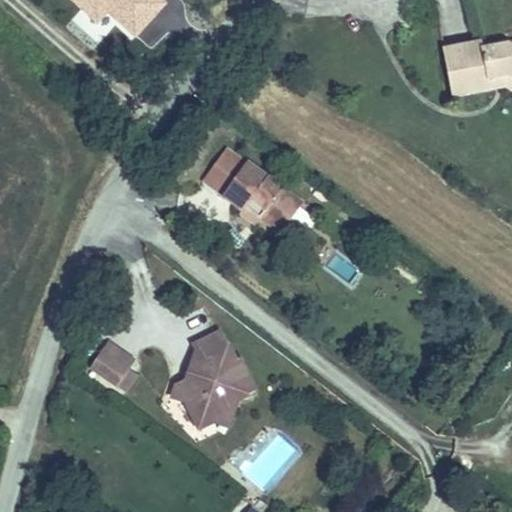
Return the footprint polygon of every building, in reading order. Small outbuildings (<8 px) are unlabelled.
[(70,0),(80,9),(70,20),(97,44),(115,25),(133,41),(170,1),(168,0),(70,0)] [(481,36),(472,0),(443,0),(453,42),(481,36)] [(471,45),(433,52),(441,104),(475,98),(473,84),(496,80),(507,89),(511,83),(511,45),(472,52),(471,45)] [(511,83),(507,89),(496,80),(473,84),(475,98),(494,95),(511,106),(511,83)] [(219,165),(197,197),(233,222),(241,210),(260,223),(256,229),(272,240),(290,215),(219,165)] [(260,223),(241,210),(233,222),(230,226),(249,239),(256,229),(260,223)] [(323,245),(314,259),(351,282),(360,268),(323,245)] [(222,342),(190,355),(200,382),(195,384),(181,379),(176,392),(161,393),(162,405),(176,404),(188,438),(210,429),(223,434),(236,411),(255,404),(240,367),(233,370),(222,342)] [(99,355),(87,372),(112,389),(122,373),(124,371),(99,355)] [(122,373),(112,389),(124,397),(135,382),(122,373)]
